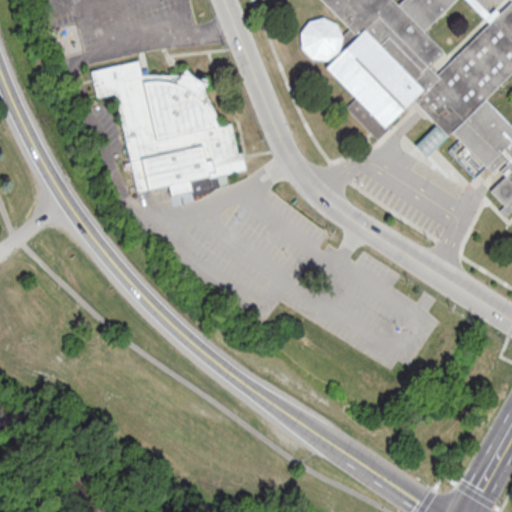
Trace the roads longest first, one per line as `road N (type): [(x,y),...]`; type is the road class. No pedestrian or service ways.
road 1 (tertiary): [(0,81),(62,200),(133,286),(210,357),(329,442)]
road 2 (tertiary): [(511,321),(305,184),(282,149),(222,0)]
road 3 (tertiary): [(329,442),(434,511)]
